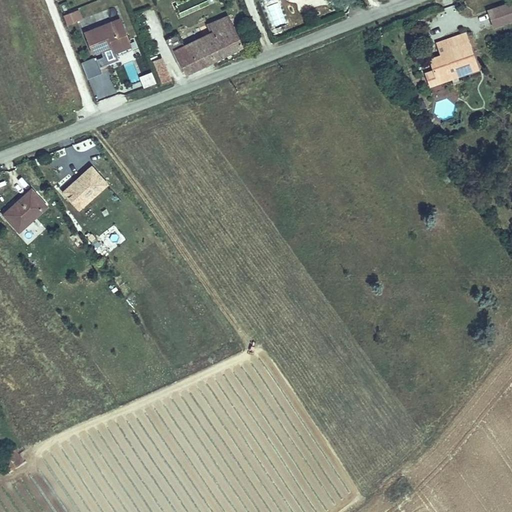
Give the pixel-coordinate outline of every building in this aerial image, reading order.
[(511,2),(502,6),(507,21),(511,19),(511,2)] [(502,6),(489,10),(494,26),(507,21),(502,6)] [(79,10),(63,15),(67,25),(83,20),(79,10)] [(198,65),(200,67),(242,46),(228,16),(207,25),(211,33),(184,46),(178,33),(168,38),(184,72),(198,65)] [(103,57),(97,59),(99,65),(105,62),(106,64),(119,59),(115,52),(130,46),(120,19),(85,32),(93,53),(100,50),(103,57)] [(429,59),(433,70),(436,79),(448,75),(446,69),(456,66),(459,73),(477,66),(466,33),(446,40),(450,49),(440,53),(440,55),(429,59)] [(446,40),(436,43),(440,53),(450,49),(446,40)] [(96,57),(81,63),(87,79),(102,73),(99,65),(97,59),(96,57)] [(170,79),(162,58),(153,61),(162,83),(170,79)] [(185,74),(200,67),(198,65),(184,72),(185,74)] [(426,73),(430,86),(478,69),(477,66),(459,73),(456,66),(446,69),(448,75),(436,79),(433,70),(426,73)] [(143,89),(156,84),(152,72),(139,76),(143,89)] [(110,78),(91,85),(96,96),(101,94),(103,97),(116,92),(110,78)] [(76,185),(66,194),(79,209),(107,184),(91,167),(74,183),(76,185)] [(74,183),(64,192),(66,194),(76,185),(74,183)] [(16,207),(5,216),(19,231),(47,206),(31,189),(14,205),(16,207)] [(14,205),(4,214),(5,216),(16,207),(14,205)] [(101,243),(95,238),(91,241),(97,247),(101,243)] [(14,449),(1,458),(10,471),(23,462),(14,449)]
